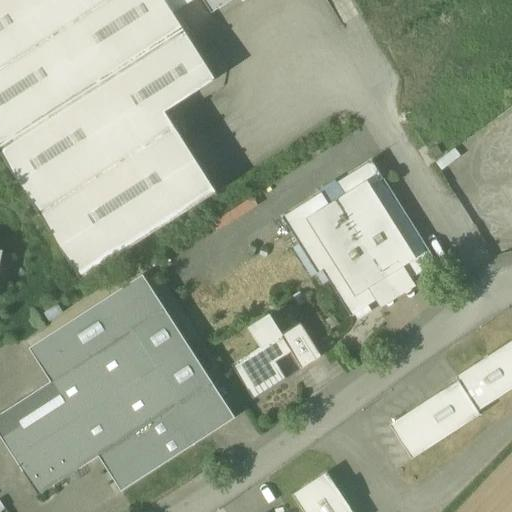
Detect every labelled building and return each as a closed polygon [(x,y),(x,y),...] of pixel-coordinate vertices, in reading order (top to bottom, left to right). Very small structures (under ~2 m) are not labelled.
[(166,0),(0,0),(0,151),(82,279),(218,193),(166,112),(217,80),(166,0)] [(233,0),(201,0),(211,15),(233,0)] [(384,179),(373,161),(338,183),(349,200),(333,210),(322,193),(283,218),(318,274),(323,271),(352,317),(376,301),(380,299),(369,282),(397,265),(408,282),(412,279),(437,264),(384,179)] [(322,193),(333,210),(349,200),(338,183),(336,180),(320,190),(322,193)] [(376,301),(381,309),(417,286),(412,279),(408,282),(397,265),(369,282),(380,299),(376,301)] [(236,418),(143,274),(29,348),(51,381),(0,414),(0,435),(39,495),(99,457),(122,491),(210,435),(236,418)] [(334,316),(326,321),(332,329),(339,325),(334,316)] [(270,318),(253,329),(264,345),(281,335),(270,318)] [(322,357),(300,322),(281,335),(292,353),(303,369),(322,357)] [(264,345),(232,366),(254,400),(287,379),(276,363),(292,353),(281,335),(264,345)] [(511,341),(466,371),(457,377),(459,381),(469,397),(479,411),(511,389),(511,341)] [(441,392),(424,403),(425,403),(412,412),(391,425),(413,459),(481,415),(479,411),(469,397),(459,381),(441,392)] [(353,511),(328,473),(293,495),(304,511),(353,511)]
